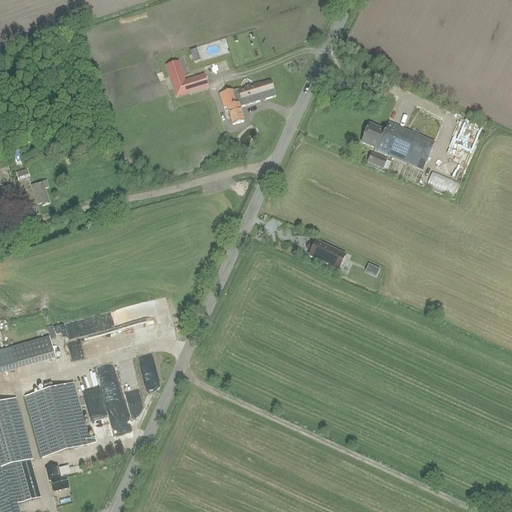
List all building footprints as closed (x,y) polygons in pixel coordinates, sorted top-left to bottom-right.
[(178,95),(209,85),(206,74),(186,80),(181,61),(169,64),(178,95)] [(260,102),(276,97),(272,83),(262,86),(261,83),(233,92),(233,91),(221,94),(225,108),(228,107),(234,125),(244,122),(240,107),(260,102)] [(424,168),(434,144),(389,124),(385,132),(369,125),(361,143),(378,150),(377,151),(415,168),(416,165),(424,168)] [(372,154),(369,164),(384,170),(388,161),(372,154)] [(19,173),(18,173),(20,179),(29,176),(27,170),(26,167),(18,169),(19,173)] [(408,173),(405,178),(414,182),(416,176),(408,173)] [(47,187),(46,181),(33,185),(37,197),(35,198),(37,205),(41,203),(42,206),(51,203),(46,187),(47,187)] [(15,197),(11,185),(0,189),(7,208),(26,201),(24,194),(15,197)] [(311,252),(309,256),(337,269),(344,255),(338,253),(316,243),(314,247),(309,245),(307,250),(311,252)] [(369,265),(366,273),(376,277),(379,270),(369,265)] [(63,325),(67,341),(79,337),(74,322),(63,325)] [(11,348),(0,350),(0,373),(17,369),(56,358),(50,337),(11,348)] [(43,459),(91,445),(73,384),(26,397),(43,459)] [(19,511),(17,505),(41,499),(14,400),(0,404),(0,511),(19,511)] [(54,493),(69,489),(66,477),(61,478),(58,466),(46,469),(49,482),(51,481),(54,493)]
